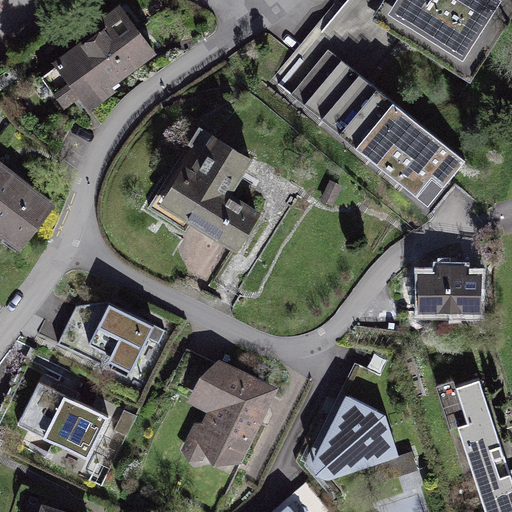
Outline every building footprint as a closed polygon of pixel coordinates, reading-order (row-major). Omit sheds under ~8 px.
[(511,19),(511,7),(499,0),(385,0),(371,25),(475,84),(511,19)] [(123,17),(54,72),(90,116),(158,61),(123,17)] [(471,172),(334,56),(295,101),(432,217),(471,172)] [(245,170),(205,147),(190,176),(180,170),(155,214),(234,258),(254,223),(225,206),(245,170)] [(0,240),(20,257),(59,208),(0,162),(0,240)] [(479,272),(416,271),(415,317),(478,318),(479,272)] [(151,336),(98,311),(79,350),(132,375),(151,336)] [(279,392),(216,366),(194,382),(187,405),(210,415),(205,431),(194,431),(182,456),(241,478),(279,392)] [(511,511),(511,470),(481,384),(442,397),(483,511),(511,511)] [(112,421),(40,387),(19,431),(91,464),(112,421)] [(387,419),(347,403),(311,467),(313,477),(324,485),(401,458),(387,419)]
